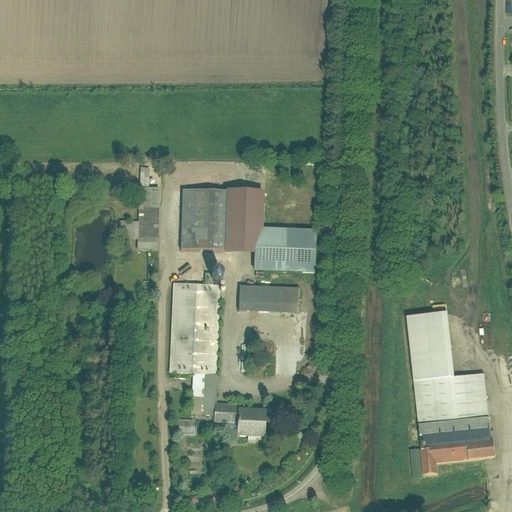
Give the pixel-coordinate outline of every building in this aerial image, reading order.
[(163,189),(143,189),(142,223),(141,241),(141,250),(161,251),(163,189)] [(248,193),(186,191),(184,250),(246,252),(248,193)] [(141,241),(142,223),(119,222),(119,240),(141,241)] [(322,233),(259,230),(257,271),(320,274),(322,233)] [(224,287),(176,285),(172,375),(196,376),(220,377),(224,287)] [(298,290),(242,288),(241,314),(297,316),(298,290)] [(488,376),(461,379),(453,314),(412,319),(427,451),(496,443),(488,376)] [(220,377),(196,376),(194,416),(218,417),(219,406),(220,377)] [(218,426),(239,427),(240,411),(240,407),(219,406),(218,417),(218,426)] [(239,438),(268,439),(270,412),(240,411),(239,427),(239,438)] [(199,423),(179,422),(179,435),(198,436),(199,423)] [(501,458),(500,444),(426,452),(428,477),(443,475),(442,465),(501,458)] [(425,451),(414,452),(417,477),(427,476),(425,451)]
